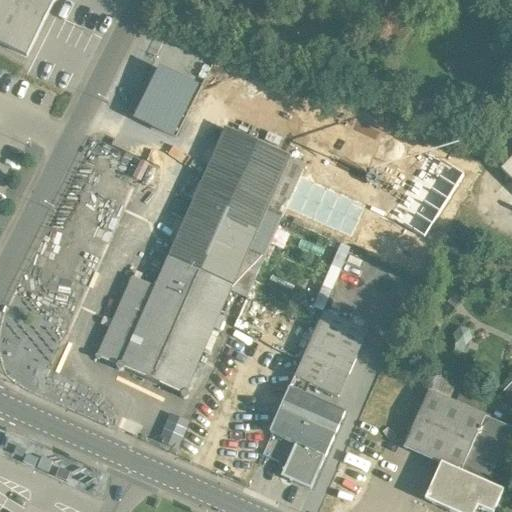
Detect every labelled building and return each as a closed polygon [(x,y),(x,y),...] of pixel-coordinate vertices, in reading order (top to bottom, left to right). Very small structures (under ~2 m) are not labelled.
[(0,0),(0,45),(25,58),(54,0),(0,0)] [(466,0),(441,0),(439,18),(463,21),(466,0)] [(195,89),(160,72),(136,119),(171,137),(195,89)] [(225,131),(272,152),(290,112),(236,87),(218,128),(225,131)] [(315,142),(367,166),(382,133),(330,110),(315,142)] [(225,131),(168,259),(232,287),(288,160),(272,152),(225,131)] [(428,154),(389,217),(424,239),(463,176),(428,154)] [(511,158),(500,171),(511,182),(511,158)] [(232,287),(229,292),(245,300),(280,220),(281,220),(285,210),(300,176),(304,167),(288,160),(232,287)] [(300,176),(285,210),(350,238),(365,205),(300,176)] [(155,286),(119,368),(183,396),(229,292),(232,287),(168,259),(155,286)] [(132,279),(97,359),(119,368),(155,286),(153,285),(152,288),(132,279)] [(322,313),(293,379),(307,386),(337,398),(366,333),(322,313)] [(307,386),(293,379),(288,390),(302,397),(307,386)] [(302,397),(288,390),(269,434),(270,434),(270,435),(294,445),(324,458),(344,415),(302,397)] [(447,468),(487,486),(511,430),(427,393),(403,449),(447,468)] [(294,445),(280,478),(310,491),(324,458),(294,445)] [(487,486),(447,468),(431,505),(445,511),(475,511),(477,509),(482,511),(494,511),(503,493),(487,486)]
